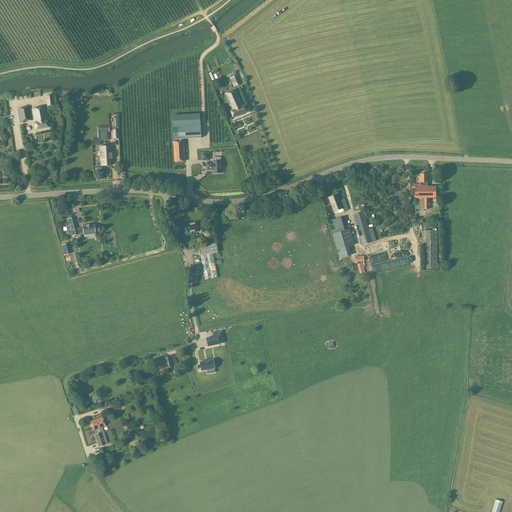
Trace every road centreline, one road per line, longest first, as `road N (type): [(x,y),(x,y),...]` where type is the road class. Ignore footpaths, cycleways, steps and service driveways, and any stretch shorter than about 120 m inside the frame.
road 1 (unclassified): [(511,162),(393,156),(250,198),(166,193)]
road 2 (track): [(0,325),(65,379),(96,478),(123,511)]
road 3 (unclassified): [(166,193),(170,228),(191,265),(187,298),(198,334),(153,354)]
road 4 (track): [(152,191),(160,250),(84,271),(70,242)]
road 5 (unclassified): [(166,193),(0,197)]
road 6 (track): [(282,189),(238,72)]
